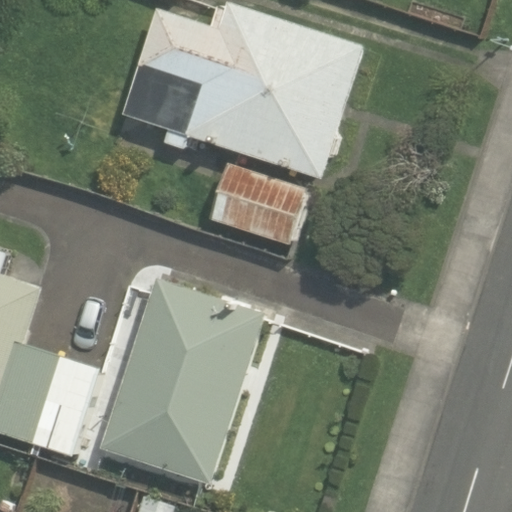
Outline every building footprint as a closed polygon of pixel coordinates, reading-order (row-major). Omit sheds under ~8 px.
[(165,11),(130,116),(331,181),(375,45),(234,0),(226,0),(218,26),(165,11)] [(220,222),(297,247),(316,192),(238,167),(220,222)] [(0,430),(76,456),(106,367),(29,341),(46,292),(4,278),(11,256),(0,252),(0,430)] [(187,473),(218,484),(273,317),(187,289),(166,282),(110,448),(187,473)] [(147,494),(140,511),(175,511),(178,505),(147,494)]
